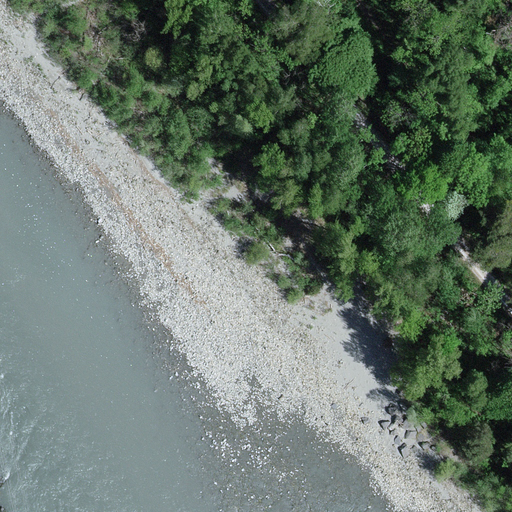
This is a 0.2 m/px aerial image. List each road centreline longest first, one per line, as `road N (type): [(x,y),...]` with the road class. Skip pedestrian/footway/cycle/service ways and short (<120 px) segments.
road 1 (track): [(511,305),(262,0)]
road 2 (unknown): [(511,208),(357,0)]
